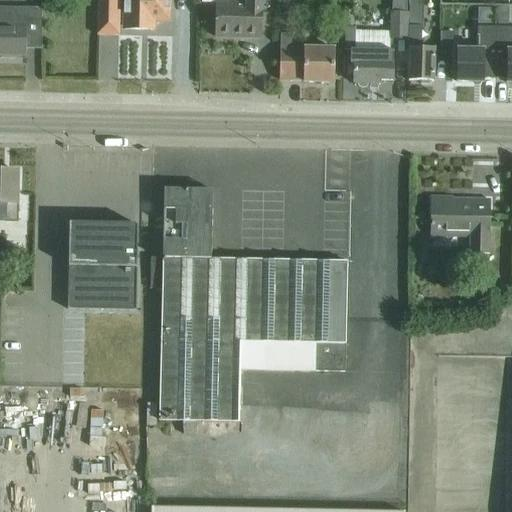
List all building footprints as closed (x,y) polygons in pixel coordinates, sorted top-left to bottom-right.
[(97,0),(97,36),(120,36),(120,28),(125,29),(125,30),(155,31),(155,21),(169,22),(169,0),(97,0)] [(262,39),(263,0),(202,0),(202,4),(216,5),(215,38),(262,39)] [(419,2),(410,2),(409,82),(418,82),(421,85),(429,85),(431,83),(434,83),(434,49),(422,49),(415,49),(416,45),(422,45),(423,2),(419,2)] [(0,8),(0,55),(26,56),(26,48),(42,49),(41,10),(0,8)] [(391,14),(391,34),(391,40),(408,40),(408,14),(391,14)] [(283,25),(293,25),(294,15),(283,15),(283,25)] [(496,18),(496,28),(508,28),(508,18),(496,18)] [(356,28),(344,28),(344,40),(356,41),(356,33),(356,28)] [(457,69),(457,83),(469,83),(483,84),(483,79),(489,79),(495,79),(496,28),(478,28),(477,28),(477,47),(458,47),(457,69)] [(496,28),(495,79),(507,80),(507,84),(511,84),(511,28),(509,28),(508,28),(496,28)] [(391,40),(391,34),(356,33),(356,41),(356,52),(351,52),(351,67),(355,67),(355,85),(381,86),(381,82),(393,82),(393,52),(391,52),(391,40)] [(441,33),(441,48),(452,49),(452,34),(441,33)] [(334,84),(334,50),(305,49),(305,50),(292,50),(292,35),(281,35),(280,81),(304,82),(304,84),(334,84)] [(0,221),(7,221),(16,221),(17,193),(17,190),(16,190),(16,172),(0,171),(0,221)] [(165,190),(163,259),(211,260),(213,191),(165,190)] [(489,255),(490,202),(471,201),(471,204),(451,204),(451,199),(430,198),(428,234),(470,235),(469,255),(489,255)] [(137,260),(138,225),(104,225),(69,224),(69,243),(68,310),(105,311),(136,312),(137,260)] [(346,263),(211,260),(163,259),(159,422),(182,422),(182,435),(195,435),(195,422),(240,423),(241,370),(344,372),(346,263)] [(284,404),(248,403),(248,415),(284,417),(284,404)] [(118,444),(116,454),(137,459),(140,450),(118,444)]
